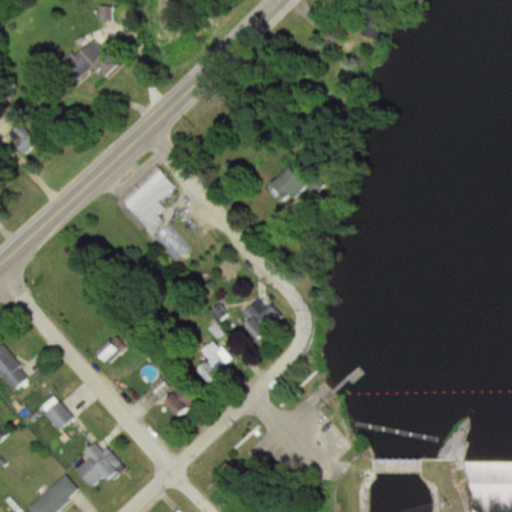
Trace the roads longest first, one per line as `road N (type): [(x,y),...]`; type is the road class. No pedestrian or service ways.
road 1 (secondary): [(0,274),(278,0)]
road 2 (residential): [(213,511),(8,267)]
road 3 (residential): [(300,349),(312,319),(304,304),(149,135)]
road 4 (residential): [(138,511),(300,349)]
